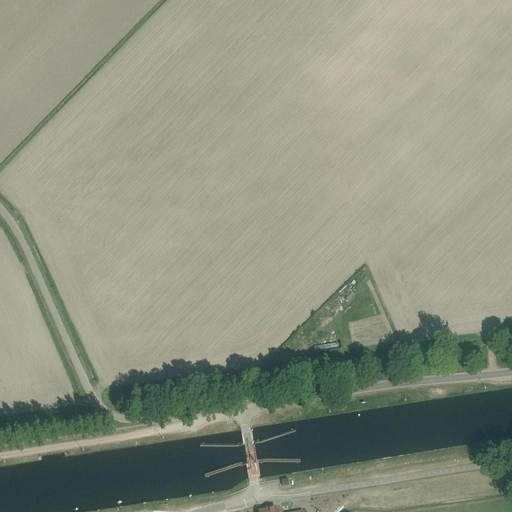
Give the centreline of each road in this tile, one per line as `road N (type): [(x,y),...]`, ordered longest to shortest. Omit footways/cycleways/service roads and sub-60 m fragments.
road 1 (unclassified): [(242,407),(108,416),(90,396),(24,245),(0,209)]
road 2 (unclassified): [(242,407),(511,371)]
road 3 (track): [(256,497),(511,453)]
road 4 (track): [(373,267),(405,330),(477,331),(492,373)]
road 5 (unclassified): [(199,511),(256,497),(242,407)]
road 6 (track): [(243,412),(113,437)]
